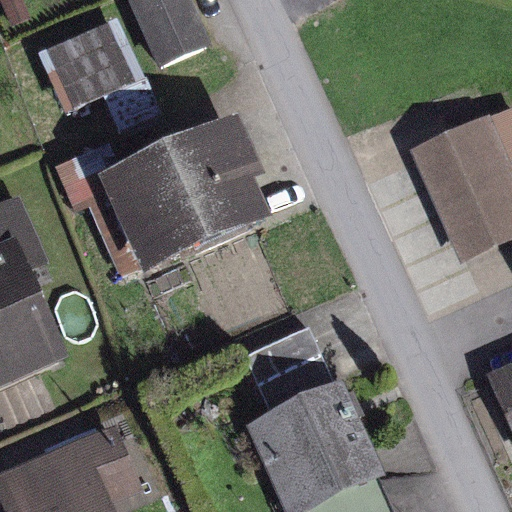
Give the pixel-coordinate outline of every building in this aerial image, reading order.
[(174,20),(165,0),(117,0),(134,38),(174,20)] [(37,34),(55,74),(102,53),(84,14),(37,34)] [(216,129),(87,189),(134,291),(263,231),(216,129)] [(511,206),(481,142),(397,182),(445,282),(511,250),(511,206)] [(0,368),(45,350),(10,266),(32,257),(12,210),(0,215),(0,368)] [(310,328),(212,371),(273,511),(305,511),(377,480),(310,328)] [(511,375),(479,391),(510,456),(511,454),(511,375)] [(108,511),(89,469),(0,509),(0,511),(108,511)]
